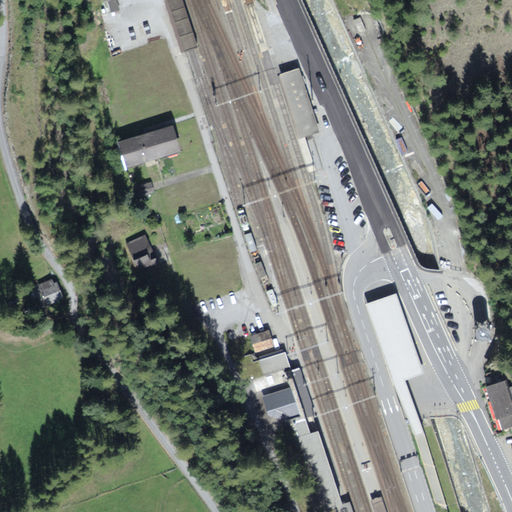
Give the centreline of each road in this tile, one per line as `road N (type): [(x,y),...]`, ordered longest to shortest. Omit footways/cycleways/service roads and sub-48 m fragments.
road 1 (secondary): [(511,501),(395,250)]
road 2 (tertiary): [(287,0),(395,250)]
